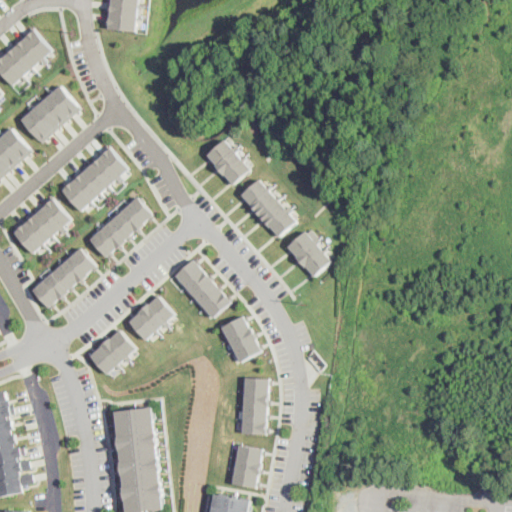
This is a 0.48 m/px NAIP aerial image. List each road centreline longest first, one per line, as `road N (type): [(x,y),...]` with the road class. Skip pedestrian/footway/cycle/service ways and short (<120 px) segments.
road 1 (residential): [(203,218),(270,298),(293,341),(304,408),(284,511)]
road 2 (residential): [(85,0),(92,48),(110,90),(203,218)]
road 3 (residential): [(203,218),(74,327),(0,363)]
road 4 (residential): [(54,339),(77,399),(92,511)]
road 5 (residential): [(121,108),(0,210)]
